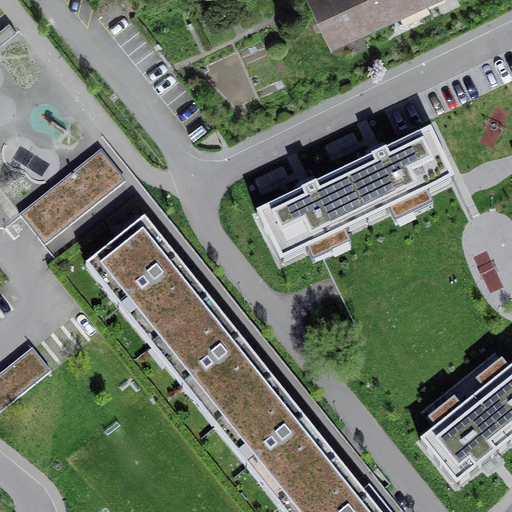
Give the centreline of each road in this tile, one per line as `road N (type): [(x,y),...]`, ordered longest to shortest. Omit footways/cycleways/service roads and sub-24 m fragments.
road 1 (residential): [(197,178),(216,251),(434,511)]
road 2 (residential): [(197,178),(511,37)]
road 3 (residential): [(50,0),(197,178)]
